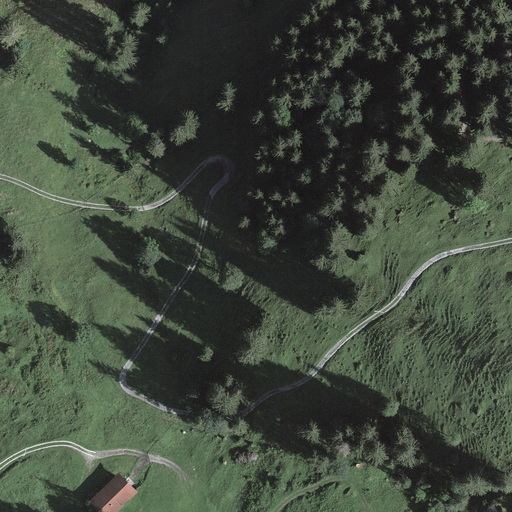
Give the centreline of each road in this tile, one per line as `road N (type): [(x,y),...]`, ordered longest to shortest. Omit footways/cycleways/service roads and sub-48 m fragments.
road 1 (track): [(0,174),(60,198),(144,207),(173,196),(212,158),(229,162),(196,263),(123,380),(180,411),(278,395),(318,369),(431,261),(511,239)]
road 2 (track): [(0,471),(51,445),(127,453),(180,469)]
